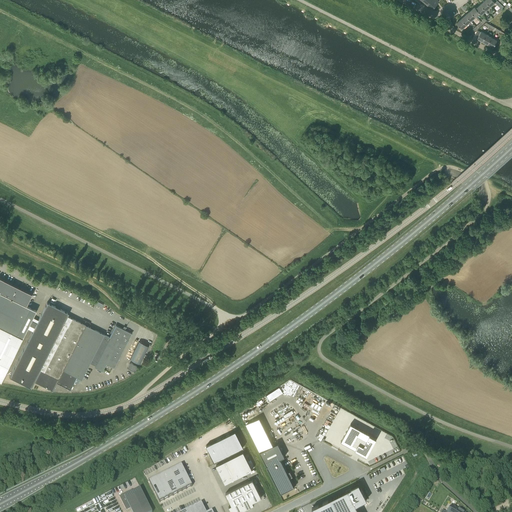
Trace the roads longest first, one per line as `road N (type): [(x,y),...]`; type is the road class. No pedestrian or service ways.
road 1 (primary): [(0,504),(253,355),(511,146)]
road 2 (unclassified): [(0,403),(73,418),(155,393),(378,243),(511,133)]
road 3 (unclassified): [(511,105),(299,0)]
